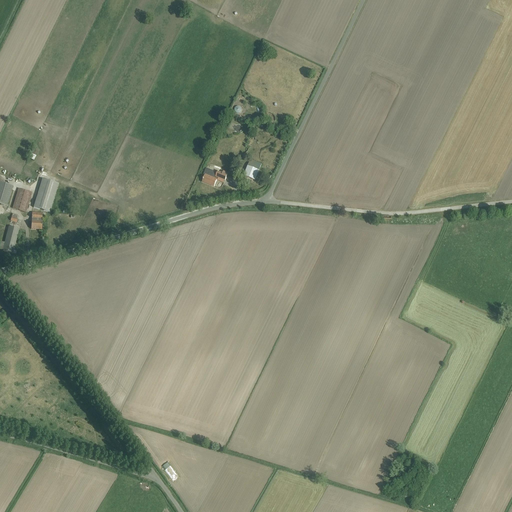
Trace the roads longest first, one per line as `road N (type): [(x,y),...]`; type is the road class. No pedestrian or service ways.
road 1 (unclassified): [(0,271),(210,207),(263,201)]
road 2 (unclassified): [(159,481),(0,275)]
road 3 (unclassified): [(263,201),(384,213),(511,202)]
road 4 (unclassified): [(263,201),(363,0)]
road 5 (unclassified): [(0,434),(159,481)]
